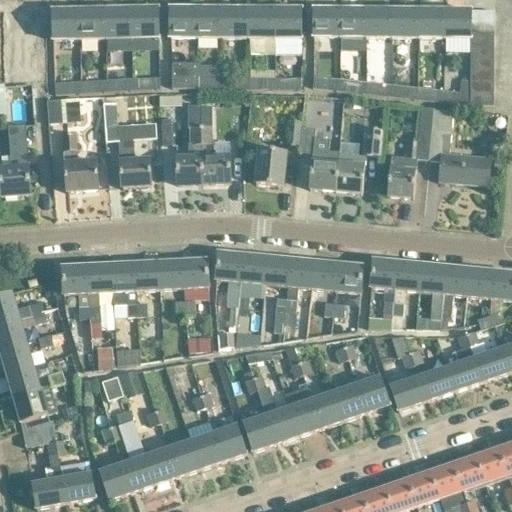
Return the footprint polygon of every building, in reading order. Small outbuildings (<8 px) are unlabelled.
[(23,0),(3,1),(4,41),(23,41),(23,0)] [(42,0),(23,0),(23,41),(43,41),(43,27),(44,27),(44,14),(42,14),(42,0)] [(107,42),(132,42),(132,12),(106,13),(107,42)] [(132,12),(132,42),(159,41),(159,12),(132,12)] [(197,41),(197,12),(171,12),(171,41),(197,41)] [(223,42),(223,12),(197,12),(197,41),(223,42)] [(249,42),(249,12),(223,12),(223,42),(249,42)] [(275,42),(275,12),(249,12),(249,42),(275,42)] [(275,12),(275,42),(302,42),(302,13),(275,12)] [(54,43),(81,43),(80,13),(53,14),(54,43)] [(81,43),(107,42),(106,13),(80,13),(81,43)] [(341,41),(341,13),(314,13),(314,40),(341,41)] [(367,13),(345,13),(341,13),(341,41),(367,41),(367,13)] [(393,13),(375,13),(367,13),(367,41),(393,41),(393,13)] [(419,14),(405,14),(393,13),(393,41),(419,41),(419,14)] [(445,14),(434,14),(419,14),(419,41),(445,42),(445,14)] [(472,14),(464,14),(445,14),(445,42),(471,42),(471,38),(472,26),(472,14)] [(472,26),(494,26),(495,14),(472,14),(472,26)] [(494,38),(494,26),(472,26),(471,38),(494,38)] [(494,50),(494,38),(471,38),(471,42),(471,50),(494,50)] [(185,57),(202,58),(203,46),(185,45),(185,57)] [(494,62),(494,50),(471,50),(471,62),(494,62)] [(420,55),(419,80),(434,81),(435,56),(420,55)] [(494,74),(494,62),(471,62),(471,73),(494,74)] [(197,92),(197,66),(172,65),(172,91),(197,92)] [(223,92),(223,80),(199,80),(199,66),(197,66),(197,92),(223,92)] [(23,69),(14,69),(14,80),(23,80),(23,69)] [(31,69),(23,69),(23,80),(32,80),(31,69)] [(494,86),(494,74),(471,73),(471,84),(471,85),(494,86)] [(339,95),(341,82),(324,80),(325,75),(315,74),(313,92),(339,95)] [(133,82),(133,94),(160,92),(159,80),(133,82)] [(249,93),(249,81),(223,80),(223,92),(249,93)] [(275,93),(275,81),(249,81),(249,93),(275,93)] [(275,81),(275,93),(301,94),(301,81),(275,81)] [(108,95),(133,94),(133,82),(107,83),(108,95)] [(366,85),(344,82),(341,82),(339,95),(365,97),(366,85)] [(82,97),(108,95),(107,83),(81,85),(82,97)] [(471,109),(471,97),(471,85),(471,84),(461,83),(460,95),(445,94),(443,106),(471,109)] [(55,98),(82,97),(81,85),(55,86),(55,98)] [(391,100),(393,88),(366,85),(365,97),(391,100)] [(494,97),(494,86),(471,85),(471,97),(494,97)] [(417,103),(419,91),(393,88),(391,100),(417,103)] [(443,106),(445,94),(419,91),(417,103),(443,106)] [(494,109),(494,97),(471,97),(471,109),(494,109)] [(62,126),(61,104),(47,105),(49,127),(62,126)] [(79,105),(65,106),(67,127),(81,125),(79,105)] [(117,107),(104,108),(107,145),(119,145),(122,192),(152,190),(150,163),(135,164),(133,144),(157,142),(155,127),(118,129),(117,107)] [(204,188),(202,130),(201,130),(201,108),(189,108),(190,147),(188,147),(189,161),(177,161),(178,189),(204,188)] [(431,165),(436,113),(422,111),(419,146),(408,144),(407,162),(392,160),(388,201),(414,203),(417,163),(431,165)] [(436,113),(431,165),(442,166),(440,186),(489,190),(491,164),(449,160),(454,114),(436,113)] [(301,148),(302,130),(303,126),(291,125),(289,147),(301,148)] [(168,129),(161,129),(162,149),(172,148),(171,127),(168,127),(168,129)] [(10,130),(11,146),(13,171),(0,172),(0,186),(1,201),(31,199),(26,129),(10,130)] [(202,130),(204,188),(231,187),(230,159),(216,160),(215,145),(213,146),(213,130),(202,130)] [(337,196),(340,167),(327,166),(329,142),(314,141),(315,131),(302,130),(301,148),(300,156),(313,157),(313,164),(312,164),(309,193),(337,196)] [(380,158),(382,133),(369,132),(367,157),(380,158)] [(99,194),(97,174),(97,164),(80,165),(78,137),(62,138),(67,196),(99,194)] [(287,156),(256,153),(254,170),(258,171),(256,188),(283,191),(287,156)] [(340,167),(337,196),(363,198),(364,178),(365,169),(366,160),(353,159),(340,157),(339,167),(340,167)] [(504,164),(497,164),(496,172),(504,173),(504,164)] [(241,288),(244,259),(219,257),(216,285),(229,287),(227,310),(231,310),(239,311),(240,298),(239,298),(240,288),(241,288)] [(265,290),(268,261),(244,259),(241,288),(265,290)] [(289,292),(292,264),(268,261),(265,290),(289,292)] [(208,264),(183,265),(185,295),(195,294),(209,293),(209,284),(208,264)] [(313,295),(315,266),(292,264),(289,292),(288,303),(287,316),(296,317),(299,293),(313,295)] [(396,295),(399,266),(374,264),(371,293),(384,294),(382,318),(394,319),(395,306),(396,295)] [(161,296),(185,295),(183,265),(159,267),(161,296)] [(336,297),(339,268),(315,266),(313,295),(336,297)] [(420,297),(423,269),(399,266),(396,295),(420,297)] [(159,267),(135,268),(137,297),(161,296),(159,267)] [(128,309),(129,321),(138,320),(137,307),(138,307),(137,297),(135,268),(111,269),(113,298),(114,298),(114,310),(128,309)] [(339,268),(336,297),(361,299),(364,270),(339,268)] [(99,299),(113,298),(111,269),(87,270),(90,323),(100,323),(99,299)] [(441,324),(446,271),(423,269),(420,297),(433,298),(430,322),(417,321),(416,333),(439,336),(440,324),(441,324)] [(80,324),(90,323),(87,270),(63,271),(64,300),(79,300),(80,324)] [(467,302),(470,273),(446,271),(441,324),(451,325),(453,300),(467,302)] [(490,316),(494,276),(470,273),(467,302),(480,303),(479,315),(490,316)] [(511,277),(494,276),(490,316),(492,304),(511,305),(511,277)] [(0,326),(19,321),(31,318),(44,314),(57,310),(56,302),(17,314),(12,296),(0,299),(0,326)] [(240,298),(239,311),(248,312),(250,299),(240,298)] [(287,316),(288,303),(278,302),(274,336),(284,337),(286,316),(287,316)] [(185,305),(186,318),(196,318),(195,304),(185,305)] [(186,327),(186,318),(185,305),(175,305),(175,319),(185,319),(186,327)] [(395,306),(394,319),(403,320),(404,307),(395,306)] [(138,307),(137,307),(138,320),(140,320),(146,320),(145,307),(138,307)] [(333,337),(334,321),(336,308),(325,307),(322,336),(333,337)] [(336,308),(334,321),(344,322),(345,309),(336,308)] [(231,310),(229,330),(237,331),(239,311),(231,310)] [(44,314),(31,318),(32,320),(35,329),(48,325),(44,314)] [(490,320),(493,330),(506,326),(502,315),(490,320)] [(296,320),(296,335),(315,335),(316,320),(296,320)] [(481,334),(493,330),(490,320),(477,324),(481,334)] [(0,353),(27,346),(19,321),(0,326),(0,353)] [(100,323),(91,323),(92,342),(101,341),(100,323)] [(475,335),(466,338),(471,350),(480,347),(475,335)] [(234,336),(220,337),(221,351),(235,350),(234,336)] [(455,396),(483,387),(471,350),(466,338),(457,341),(461,353),(455,355),(459,367),(447,371),(455,396)] [(51,339),(38,343),(41,352),(53,348),(51,339)] [(414,370),(415,370),(410,357),(405,341),(391,342),(398,362),(402,361),(406,372),(387,378),(391,390),(390,391),(398,416),(427,406),(419,381),(417,381),(414,370)] [(204,343),(189,344),(190,357),(205,356),(204,343)] [(0,354),(7,378),(34,370),(27,346),(0,353),(0,354)] [(349,364),(358,361),(354,349),(345,352),(349,364)] [(511,349),(503,352),(511,377),(511,376),(511,349)] [(294,352),(299,367),(304,379),(312,376),(303,350),(294,351),(294,352)] [(111,352),(96,353),(97,374),(112,372),(111,352)] [(294,352),(285,353),(290,370),(299,367),(294,352)] [(339,367),(349,364),(345,352),(335,354),(339,367)] [(487,358),(475,362),(483,387),(511,377),(503,352),(487,358)] [(420,354),(410,357),(415,370),(424,367),(420,354)] [(140,367),(139,355),(117,356),(117,371),(140,367)] [(258,357),(246,359),(249,367),(261,365),(258,357)] [(295,382),(304,379),(299,367),(290,370),(295,382)] [(14,401),(40,393),(34,370),(7,378),(14,401)] [(427,406),(455,396),(447,371),(419,381),(427,406)] [(61,375),(49,379),(52,389),(64,385),(61,375)] [(143,375),(118,378),(127,402),(144,396),(140,384),(145,382),(143,375)] [(298,441),(288,412),(276,416),(268,392),(266,392),(262,379),(254,382),(258,395),(266,420),(265,421),(275,449),(298,441)] [(357,388),(367,418),(391,410),(381,380),(357,388)] [(124,400),(117,381),(102,386),(109,405),(124,400)] [(254,382),(246,385),(250,398),(258,395),(254,382)] [(344,426),(367,418),(357,388),(334,396),(344,426)] [(40,393),(14,401),(17,413),(12,415),(15,425),(20,424),(21,427),(22,434),(50,426),(48,419),(40,393)] [(322,433),(344,426),(334,396),(312,404),(322,433)] [(201,400),(206,412),(214,409),(210,397),(201,400)] [(197,416),(206,412),(201,400),(192,403),(197,416)] [(298,441),(322,433),(312,404),(288,412),(298,441)] [(76,409),(66,411),(68,421),(78,419),(76,409)] [(155,415),(160,428),(168,425),(164,412),(155,415)] [(151,431),(160,428),(155,415),(146,419),(151,431)] [(253,457),(275,449),(265,421),(243,428),(253,457)] [(132,422),(118,427),(122,441),(131,466),(123,469),(133,497),(155,489),(132,422)] [(50,426),(22,434),(26,451),(47,448),(51,471),(46,471),(48,485),(32,488),(36,511),(44,511),(67,508),(60,470),(58,459),(56,446),(52,426),(50,426)] [(109,430),(115,444),(122,441),(118,427),(109,430)] [(106,447),(115,444),(109,430),(101,434),(106,447)] [(214,438),(224,467),(247,459),(238,430),(214,438)] [(201,474),(224,467),(214,438),(191,446),(201,474)] [(63,444),(56,446),(58,459),(59,459),(68,458),(65,444),(63,444)] [(178,482),(201,474),(191,446),(169,454),(178,482)] [(508,481),(511,479),(511,448),(499,453),(508,481)] [(486,489),(508,481),(499,453),(476,461),(486,489)] [(156,490),(178,482),(169,454),(146,461),(156,490)] [(463,497),(486,489),(476,461),(453,469),(463,497)] [(88,465),(60,470),(67,508),(96,503),(93,483),(92,477),(90,478),(88,465)] [(109,505),(133,497),(123,469),(100,477),(109,505)] [(440,504),(463,497),(453,469),(430,476),(440,504)] [(416,511),(417,511),(440,504),(430,476),(407,484),(416,511)] [(391,511),(416,511),(407,484),(384,492),(391,511)] [(508,509),(511,507),(511,492),(511,491),(503,494),(508,509)] [(366,511),(391,511),(384,492),(362,500),(366,511)] [(339,511),(366,511),(362,500),(338,508),(339,511)]
